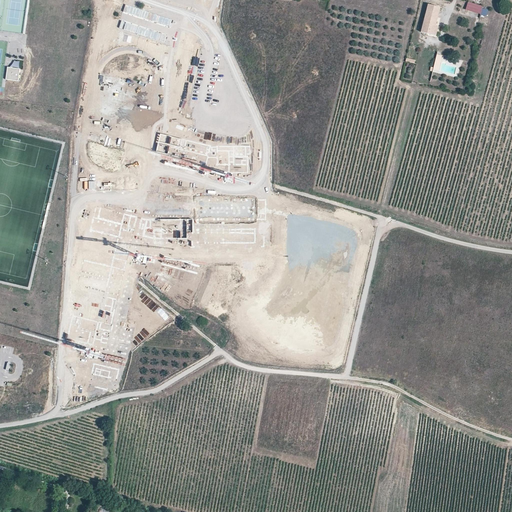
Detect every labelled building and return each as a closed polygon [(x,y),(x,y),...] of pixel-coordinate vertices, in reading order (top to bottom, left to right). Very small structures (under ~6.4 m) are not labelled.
[(465,10),(486,16),(488,10),(482,8),(482,7),(468,2),(465,10)] [(440,8),(428,5),(421,33),(436,37),(439,27),(436,26),(440,8)] [(437,55),(434,68),(433,69),(438,70),(442,56),(437,55)] [(20,69),(8,67),(6,80),(19,81),(20,69)] [(249,167),(250,148),(212,147),(161,134),(158,153),(209,168),(249,167)] [(266,201),(201,201),(201,221),(266,221),(266,201)] [(147,221),(97,209),(91,232),(118,239),(133,242),(140,244),(198,247),(198,236),(197,222),(147,221)] [(266,246),(266,222),(197,222),(198,236),(198,247),(266,246)] [(133,242),(118,239),(111,268),(83,261),(77,286),(106,293),(99,324),(111,327),(118,297),(130,300),(136,277),(125,274),(133,242)] [(65,341),(128,356),(134,333),(111,327),(99,324),(71,318),(65,341)] [(95,366),(90,387),(116,393),(121,372),(95,366)]
